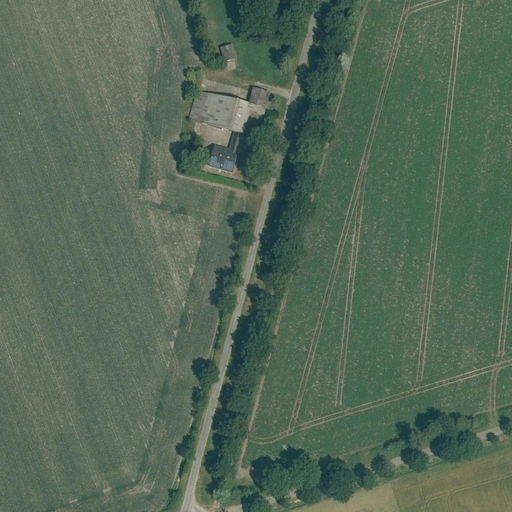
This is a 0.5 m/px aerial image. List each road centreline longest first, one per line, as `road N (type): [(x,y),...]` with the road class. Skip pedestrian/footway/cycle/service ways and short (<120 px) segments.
road 1 (unclassified): [(321,0),(191,511)]
road 2 (unclassified): [(232,511),(511,427)]
